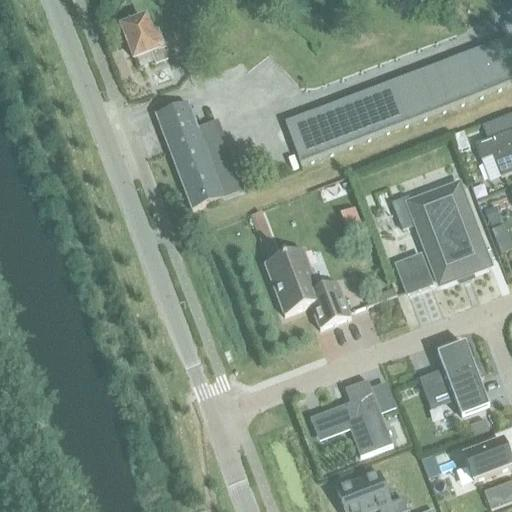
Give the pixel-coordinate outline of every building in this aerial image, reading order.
[(196,0),(206,9),(214,0),(196,0)] [(152,56),(156,67),(167,63),(157,38),(152,40),(145,23),(122,31),(135,62),(152,56)] [(511,45),(511,44),(286,130),(300,167),(342,151),(511,87),(511,45)] [(156,118),(192,215),(243,195),(217,126),(198,133),(188,106),(156,118)] [(511,177),(511,134),(475,149),(481,165),(493,160),(501,181),(511,177)] [(458,189),(409,208),(440,289),(489,270),(458,189)] [(344,211),(352,235),(368,229),(360,206),(344,211)] [(267,210),(255,214),(269,255),(281,251),(267,210)] [(311,311),(320,334),(351,322),(337,287),(318,294),(303,254),(264,268),(284,321),(311,311)] [(420,260),(396,269),(407,298),(431,289),(420,260)] [(443,374),(419,383),(431,415),(455,405),(462,423),(489,412),(479,384),(484,382),(476,362),(471,364),(465,349),(438,359),(443,374)] [(352,407),(310,423),(311,425),(314,424),(321,442),(352,430),(363,459),(360,460),(360,462),(393,450),(368,385),(366,386),(367,387),(354,393),(359,406),(352,408),(352,407)] [(511,468),(503,445),(463,460),(473,486),(511,471),(511,468)] [(440,478),(434,462),(433,460),(422,464),(429,482),(434,480),(440,478)] [(391,507),(379,477),(336,494),(342,511),(406,511),(403,502),(391,507)] [(498,511),(511,507),(511,485),(484,497),(489,511),(498,511)]
